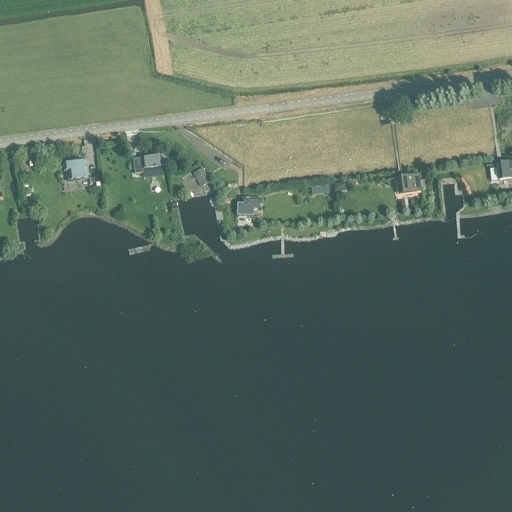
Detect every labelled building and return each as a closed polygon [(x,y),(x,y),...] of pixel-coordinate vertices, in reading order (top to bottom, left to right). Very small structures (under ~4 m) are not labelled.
[(160,156),(140,158),(142,169),(142,174),(143,173),(144,179),(163,177),(162,168),(161,167),(160,156)] [(140,158),(133,159),(135,174),(142,174),(142,169),(140,158)] [(88,177),(86,161),(63,164),(64,173),(67,172),(69,183),(80,182),(80,181),(90,180),(89,176),(88,177)] [(498,180),(511,178),(511,162),(496,165),(498,180)] [(203,169),(197,172),(204,185),(210,182),(203,169)] [(421,187),(425,186),(425,181),(420,181),(420,176),(418,176),(397,178),(399,194),(420,192),(421,191),(421,187)] [(329,183),(312,185),(313,194),(330,191),(329,183)] [(344,183),(333,184),(334,192),(343,190),(345,188),(344,183)] [(239,204),(238,216),(254,217),(254,211),(262,211),(262,200),(242,199),(242,203),(239,203),(239,204)]
